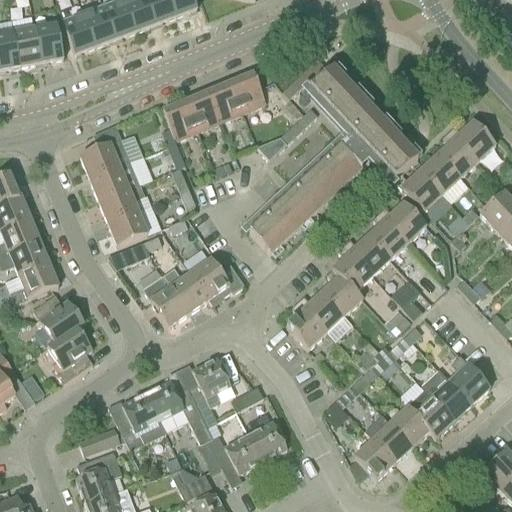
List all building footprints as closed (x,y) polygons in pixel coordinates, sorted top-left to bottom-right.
[(134,38),(155,30),(143,0),(133,0),(122,4),(134,38)] [(143,0),(155,30),(175,22),(166,0),(143,0)] [(166,0),(175,22),(196,15),(190,0),(166,0)] [(114,46),(134,38),(122,4),(101,12),(114,46)] [(94,53),(114,46),(101,12),(81,20),(94,53)] [(73,61),(94,53),(81,20),(61,27),(73,61)] [(62,65),(58,45),(55,29),(33,33),(40,69),(62,65)] [(19,73),(40,69),(33,33),(12,37),(19,73)] [(0,76),(19,73),(12,37),(0,39),(0,76)] [(318,76),(323,72),(317,65),(312,69),(318,76)] [(314,80),(318,76),(312,69),(308,73),(314,80)] [(310,84),(314,80),(308,73),(303,77),(310,84)] [(331,75),(308,97),(346,137),(334,149),(338,153),(248,238),(269,261),(360,176),(356,171),(368,160),(381,174),(385,178),(392,186),(400,178),(402,180),(411,171),(416,166),(415,165),(408,157),(402,151),(331,75)] [(305,88),(310,84),(303,77),(299,81),(305,88)] [(242,119),(264,109),(252,80),(229,89),(242,119)] [(301,92),(305,88),(299,81),(294,86),(301,92)] [(296,96),(301,92),(294,86),(290,90),(296,96)] [(219,128),(242,119),(229,89),(207,98),(219,128)] [(292,101),(296,96),(290,90),(286,94),(292,101)] [(287,105),(292,101),(286,94),(281,98),(287,105)] [(196,137),(219,128),(207,98),(184,108),(196,137)] [(174,147),(196,137),(184,108),(161,117),(169,135),(174,147)] [(311,125),(316,121),(310,115),(305,119),(311,125)] [(307,130),(311,125),(305,119),(301,123),(307,130)] [(302,134),(307,130),(301,123),(296,127),(302,134)] [(298,138),(302,134),(296,127),(292,131),(298,138)] [(476,168),(494,152),(472,128),(460,139),(453,132),(447,137),(476,168)] [(97,155),(79,162),(88,186),(130,168),(143,163),(133,141),(120,146),(114,131),(92,141),(97,155)] [(294,142),(298,138),(292,131),(287,135),(294,142)] [(175,150),(174,147),(169,135),(160,138),(166,153),(175,150)] [(289,146),(294,142),(287,135),(283,140),(289,146)] [(458,185),(476,168),(447,137),(441,144),(447,151),(436,161),(458,185)] [(285,150),(289,146),(283,140),(278,144),(280,145),(285,150)] [(278,144),(272,146),(280,155),(285,150),(280,145),(278,144)] [(272,146),(266,149),(271,154),(275,159),(280,155),(272,146)] [(266,149),(256,153),(263,161),(271,154),(266,149)] [(184,173),(181,165),(175,150),(166,153),(175,176),(179,175),(184,173)] [(275,159),(271,154),(263,161),(268,166),(275,159)] [(440,202),(458,185),(436,161),(418,178),(440,202)] [(97,208),(139,191),(130,168),(88,186),(97,208)] [(228,168),(212,174),(215,183),(231,176),(228,168)] [(179,200),(188,197),(179,175),(175,176),(170,178),(179,200)] [(400,178),(392,186),(393,187),(401,196),(403,198),(422,219),(422,218),(440,202),(418,178),(407,188),(400,181),(402,180),(400,178)] [(10,180),(0,184),(0,211),(20,204),(10,180)] [(132,207),(143,202),(139,191),(97,208),(107,230),(136,218),(132,207)] [(185,216),(194,213),(188,197),(179,200),(185,216)] [(495,238),(511,222),(511,209),(502,198),(478,220),(495,238)] [(0,237),(29,226),(20,204),(0,211),(0,237)] [(410,246),(425,233),(403,209),(391,220),(384,213),(377,219),(406,251),(410,246)] [(468,231),(477,222),(471,215),(461,224),(468,231)] [(116,253),(146,241),(136,218),(107,230),(116,253)] [(389,267),(406,251),(377,219),(371,225),(378,232),(367,243),(389,267)] [(511,256),(511,255),(511,222),(495,238),(511,256)] [(170,240),(185,233),(182,225),(167,232),(170,240)] [(0,263),(38,248),(29,226),(0,237),(0,244),(2,249),(0,249),(0,263)] [(458,257),(464,250),(456,241),(449,247),(458,257)] [(146,259),(160,252),(156,243),(142,249),(145,258),(146,259)] [(372,284),(389,267),(367,243),(355,253),(348,246),(342,252),(372,284)] [(16,283),(47,270),(38,248),(0,263),(0,274),(1,278),(12,273),(16,283)] [(146,259),(145,258),(142,249),(118,259),(124,273),(148,263),(146,259)] [(356,299),(372,284),(342,252),(336,257),(343,265),(331,275),(360,306),(362,305),(356,299)] [(229,271),(219,278),(210,266),(189,280),(207,306),(210,311),(230,297),(232,300),(243,292),(229,271)] [(13,311),(57,293),(47,270),(16,283),(21,295),(9,300),(13,311)] [(189,280),(181,286),(173,275),(162,282),(170,293),(188,320),(207,306),(189,280)] [(343,322),(360,306),(331,275),(325,281),(332,288),(321,299),(343,322)] [(188,320),(170,293),(162,282),(141,296),(167,334),(188,320)] [(464,301),(470,295),(462,286),(455,292),(464,301)] [(472,310),(479,304),(470,295),(464,301),(472,310)] [(303,302),(296,308),(325,339),(333,348),(351,331),(343,322),(321,299),(309,309),(303,302)] [(67,306),(61,311),(54,301),(31,316),(52,348),(45,352),(46,353),(86,326),(83,322),(79,324),(67,306)] [(416,327),(425,319),(414,307),(405,315),(416,327)] [(307,356),(325,339),(296,308),(290,314),(297,321),(285,332),(307,356)] [(496,336),(503,330),(495,321),(488,327),(496,336)] [(394,343),(409,329),(403,322),(388,336),(394,343)] [(80,331),(86,327),(86,326),(46,353),(61,376),(55,380),(62,390),(91,370),(85,360),(91,356),(79,338),(82,335),(80,331)] [(505,345),(511,339),(503,330),(496,336),(505,345)] [(411,349),(421,340),(414,333),(405,342),(411,349)] [(394,365),(411,349),(405,342),(388,358),(387,358),(394,365)] [(387,358),(388,358),(384,353),(374,361),(379,366),(370,374),(376,382),(394,365),(387,358)] [(9,394),(19,388),(0,359),(0,416),(5,413),(2,409),(14,401),(9,394)] [(488,395),(485,392),(458,362),(449,371),(457,380),(448,388),(437,376),(437,377),(470,412),(488,395)] [(229,393),(222,378),(216,365),(191,378),(197,390),(186,395),(205,434),(216,428),(210,414),(217,411),(218,406),(215,399),(229,393)] [(359,398),(376,382),(370,374),(365,379),(352,391),(359,398)] [(452,428),(470,412),(437,377),(419,393),(452,428)] [(169,388),(145,400),(158,427),(164,440),(188,429),(198,450),(210,444),(205,434),(186,395),(176,401),(169,388)] [(341,414),(359,398),(352,391),(335,408),(341,414)] [(235,418),(262,404),(256,393),(229,407),(235,418)] [(407,413),(406,414),(435,445),(452,428),(419,393),(423,398),(407,413)] [(115,430),(124,448),(128,458),(164,440),(158,427),(145,400),(120,412),(126,425),(115,430)] [(335,408),(325,416),(331,422),(327,427),(334,434),(338,430),(347,421),(341,414),(335,408)] [(434,445),(435,445),(406,414),(388,430),(410,454),(427,438),(434,445)] [(388,430),(380,421),(363,438),(371,446),(393,470),(410,454),(388,430)] [(286,455),(284,452),(271,429),(247,442),(262,469),(274,463),(274,462),(286,455)] [(82,462),(118,449),(113,436),(78,449),(82,462)] [(249,476),(262,469),(247,442),(223,455),(216,442),(206,448),(220,475),(231,469),(237,481),(249,475),(249,476)] [(375,487),(393,470),(371,446),(352,463),(375,487)] [(511,449),(481,479),(498,497),(511,484),(511,449)] [(120,480),(116,470),(112,458),(75,472),(79,483),(74,485),(84,511),(112,500),(125,495),(125,494),(113,499),(107,485),(120,480)] [(184,508),(210,495),(203,480),(177,494),(184,508)] [(511,511),(511,484),(498,497),(511,511)] [(131,511),(125,495),(112,500),(84,511),(131,511)] [(219,511),(213,500),(189,511),(219,511)] [(23,508),(20,509),(17,501),(0,507),(0,511),(28,511),(28,510),(24,511),(23,508)]
